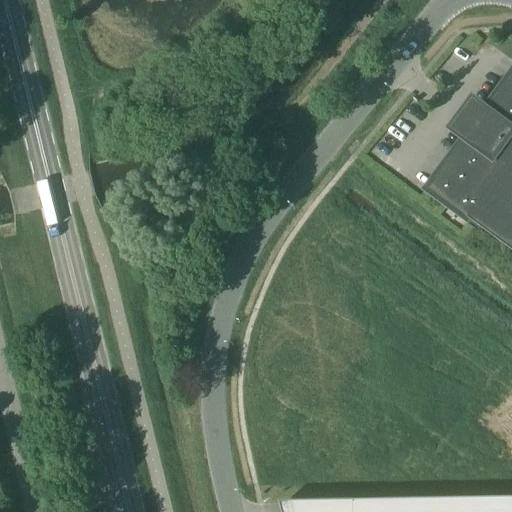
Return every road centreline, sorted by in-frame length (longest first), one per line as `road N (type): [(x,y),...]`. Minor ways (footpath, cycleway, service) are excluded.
road 1 (unclassified): [(232,511),(218,453),(215,382),(227,305),(254,248),(460,0)]
road 2 (primary): [(128,511),(4,0)]
road 3 (unclassified): [(32,511),(0,378)]
